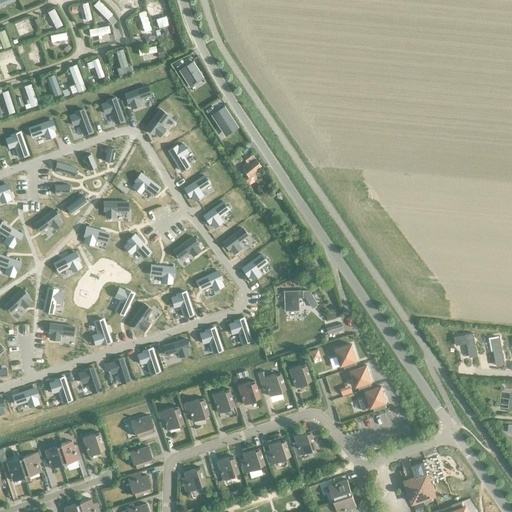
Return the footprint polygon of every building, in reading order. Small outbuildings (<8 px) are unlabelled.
[(123,49),(116,51),(121,67),(117,68),(120,77),(132,74),(129,66),(128,66),(123,49)] [(192,62),(178,71),(189,87),(203,78),(192,62)] [(147,86),(125,94),(128,103),(129,102),(131,108),(141,105),(139,99),(150,95),(147,86)] [(107,102),(101,105),(105,114),(111,112),(115,123),(123,120),(115,98),(107,101),(107,102)] [(224,107),(211,115),(225,136),(238,128),(224,107)] [(75,114),(69,116),(73,125),(79,123),(83,135),(91,132),(83,109),(75,112),(75,114)] [(160,110),(145,129),(153,134),(154,133),(159,137),(165,129),(160,125),(167,115),(160,110)] [(51,121),(29,129),(32,137),(43,133),(45,139),(55,136),(53,130),(54,129),(51,121)] [(12,137),(5,139),(9,148),(15,146),(19,158),(27,155),(19,132),(11,135),(12,137)] [(176,146),(168,151),(181,171),(189,167),(182,156),(188,153),(182,144),(177,148),(176,146)] [(107,147),(105,159),(113,161),(115,149),(107,147)] [(243,170),(248,176),(260,167),(250,152),(243,158),(247,163),(247,162),(248,163),(246,164),(242,166),(244,169),(243,170)] [(90,154),(83,157),(88,168),(95,165),(90,154)] [(56,162),(54,170),(71,175),(74,167),(56,162)] [(136,182),(132,187),(140,193),(144,188),(154,195),(159,188),(140,174),(135,181),(136,182)] [(205,176),(184,189),(189,196),(191,195),(194,201),(203,195),(199,190),(209,183),(205,176)] [(7,184),(0,186),(0,200),(1,203),(10,200),(8,194),(10,193),(7,184)] [(66,185),(54,185),(54,193),(66,193),(66,185)] [(80,197),(66,208),(71,215),(85,204),(80,197)] [(128,202),(104,202),(104,211),(105,211),(105,217),(115,217),(115,211),(128,211),(128,202)] [(223,202),(204,216),(209,223),(210,222),(214,228),(222,222),(218,217),(228,209),(223,202)] [(53,209),(35,224),(40,231),(50,224),(54,229),(62,223),(58,218),(59,217),(53,209)] [(1,223),(0,224),(0,232),(7,237),(4,242),(12,248),(16,242),(17,243),(22,235),(1,223)] [(86,227),(84,236),(85,236),(83,243),(93,245),(95,239),(107,242),(109,234),(86,227)] [(242,228),(223,242),(228,250),(229,249),(233,254),(241,248),(238,243),(247,236),(242,228)] [(129,242),(124,246),(130,254),(135,249),(143,259),(150,253),(134,235),(127,241),(129,242)] [(193,237),(173,251),(178,258),(188,251),(192,256),(200,250),(196,245),(198,244),(193,237)] [(75,252),(54,264),(58,272),(69,266),(72,272),(81,267),(78,261),(79,260),(75,252)] [(0,255),(0,265),(6,268),(4,274),(13,277),(16,271),(17,271),(20,263),(0,255)] [(261,255),(242,269),(247,276),(249,275),(252,280),(260,274),(257,269),(267,262),(261,255)] [(151,266),(150,274),(162,276),(161,282),(171,283),(172,277),(174,277),(175,268),(151,266)] [(217,271),(196,282),(200,290),(211,284),(214,290),(223,286),(220,280),(221,279),(217,271)] [(48,288),(43,311),(52,313),(54,301),(61,302),(63,293),(56,291),(57,290),(48,288)] [(119,288),(115,297),(120,300),(115,311),(123,315),(133,293),(125,289),(125,291),(119,288)] [(21,289),(4,306),(11,312),(19,304),(24,308),(31,301),(26,297),(28,295),(21,289)] [(284,291),(285,311),(299,311),(299,298),(303,298),(303,297),(306,297),(310,304),(312,306),(312,307),(318,304),(309,290),(302,290),(298,291),(284,291)] [(177,296),(171,298),(174,308),(180,306),(184,317),(192,315),(185,292),(176,295),(177,296)] [(144,304),(129,323),(137,329),(138,327),(143,331),(149,323),(144,319),(151,309),(144,304)] [(235,322),(229,324),(232,334),(238,332),(242,344),(250,341),(243,318),(234,321),(235,322)] [(98,333),(92,335),(95,345),(101,343),(102,345),(110,342),(103,319),(94,322),(98,333)] [(342,323),(326,327),(328,334),(344,329),(342,323)] [(49,324),(48,333),(50,333),(49,339),(59,341),(60,334),(72,336),(73,327),(49,324)] [(206,332),(200,334),(203,343),(209,341),(213,353),(222,350),(214,327),(205,330),(206,332)] [(472,332),(453,335),(455,345),(466,342),(469,356),(477,354),(472,332)] [(505,362),(499,336),(490,338),(496,364),(505,362)] [(185,339),(163,346),(165,355),(177,351),(179,357),(189,354),(187,348),(188,348),(185,339)] [(337,357),(330,359),(333,368),(340,366),(342,366),(344,370),(356,366),(355,361),(357,361),(351,345),(335,350),(337,357)] [(143,353),(137,355),(140,364),(147,362),(150,374),(159,371),(151,348),(143,351),(143,353)] [(317,350),(310,352),(312,359),(319,357),(317,350)] [(114,362),(108,364),(111,374),(117,372),(121,383),(130,380),(122,358),(114,360),(114,362)] [(305,364),(289,369),(295,388),(306,384),(306,382),(310,381),(305,364)] [(366,366),(350,371),(355,387),(357,386),(359,391),(371,387),(370,382),(371,382),(366,366)] [(85,372),(79,374),(82,383),(88,381),(92,393),(100,390),(93,367),(84,370),(85,372)] [(279,372),(264,377),(263,371),(257,373),(261,385),(265,384),(269,396),(281,393),(280,391),(285,389),(279,372)] [(55,381),(49,383),(52,393),(59,391),(62,403),(71,400),(63,377),(55,380),(55,381)] [(238,386),(244,405),(255,401),(255,399),(259,398),(254,381),(238,386)] [(511,383),(501,383),(500,391),(510,392),(508,413),(511,413),(511,383)] [(367,398),(358,400),(362,411),(370,408),(372,407),(373,412),(386,408),(384,403),(386,403),(381,387),(365,392),(367,398)] [(35,389),(12,396),(15,405),(26,401),(28,407),(38,404),(36,398),(38,397),(35,389)] [(228,389),(212,394),(218,413),(230,409),(229,408),(234,406),(228,389)] [(184,410),(188,409),(193,422),(204,418),(204,416),(208,415),(203,398),(182,404),(184,410)] [(159,419),(163,417),(167,430),(179,426),(178,425),(183,423),(177,406),(157,413),(159,419)] [(154,431),(149,415),(130,422),(134,433),(135,432),(137,437),(154,431)] [(309,431),(293,436),(300,455),(311,451),(310,449),(315,448),(309,431)] [(98,432),(82,437),(88,456),(100,452),(99,451),(104,449),(98,432)] [(284,439),(268,445),(274,463),(285,460),(285,458),(289,456),(284,439)] [(71,441),(60,445),(63,454),(59,455),(61,465),(77,460),(71,441)] [(63,454),(60,445),(44,450),(50,469),(61,465),(59,455),(63,454)] [(153,462),(147,446),(129,452),(132,464),(134,463),(136,468),(153,462)] [(244,473),(248,472),(260,468),(259,466),(264,465),(258,448),(242,453),(245,463),(245,464),(242,465),(244,473)] [(37,452),(22,457),(25,467),(21,468),(24,477),(39,472),(35,460),(39,458),(37,452)] [(238,473),(236,467),(233,456),(216,461),(223,480),(234,476),(234,475),(238,473)] [(25,467),(22,457),(6,462),(12,481),(24,477),(21,468),(25,467)] [(415,478),(405,481),(412,503),(434,495),(427,474),(426,474),(423,463),(411,467),(415,478)] [(186,492),(190,491),(201,487),(200,486),(205,484),(199,467),(183,472),(187,483),(183,484),(186,492)] [(140,473),(134,475),(126,477),(131,493),(133,492),(135,497),(152,491),(146,475),(141,477),(140,473)] [(333,497),(335,501),(342,498),(341,494),(349,492),(351,491),(347,480),(328,486),(332,497),(333,497)] [(342,498),(335,501),(333,501),(336,511),(344,511),(356,507),(352,495),(350,496),(349,492),(341,494),(342,498)] [(94,509),(90,499),(79,503),(82,511),(81,511),(100,511),(99,508),(94,509)] [(423,501),(413,505),(415,510),(425,506),(423,501)] [(453,511),(450,511),(466,511),(465,507),(463,507),(461,502),(462,502),(451,505),(451,506),(453,511)] [(81,511),(82,511),(79,503),(63,508),(64,511),(81,511)]
